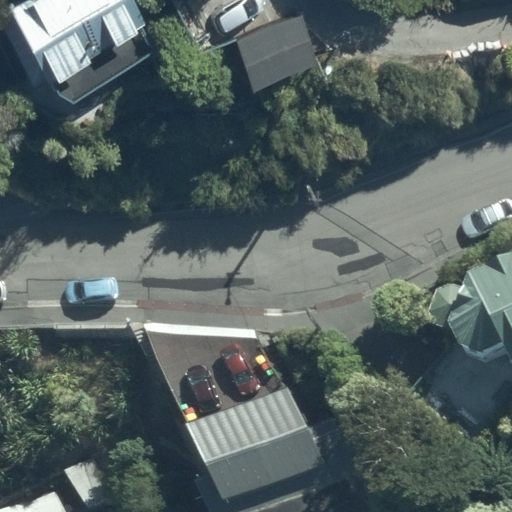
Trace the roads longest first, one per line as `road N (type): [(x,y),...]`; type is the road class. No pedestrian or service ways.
road 1 (residential): [(511,160),(336,229),(0,259)]
road 2 (residential): [(318,0),(359,26),(411,33),(511,20)]
